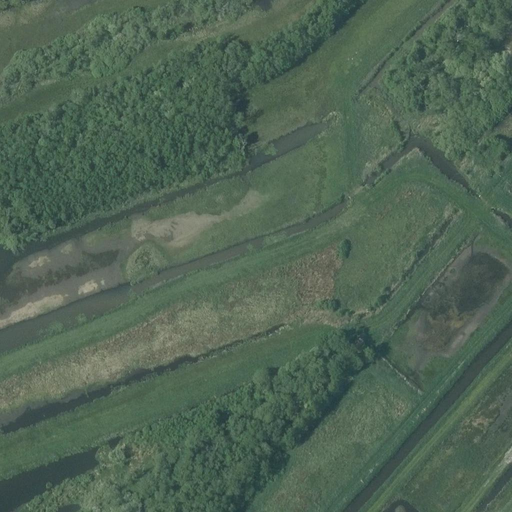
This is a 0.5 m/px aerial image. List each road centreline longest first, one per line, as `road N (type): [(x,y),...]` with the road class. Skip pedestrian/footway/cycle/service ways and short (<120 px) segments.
road 1 (track): [(0,463),(379,323),(481,209)]
road 2 (track): [(328,511),(511,304)]
